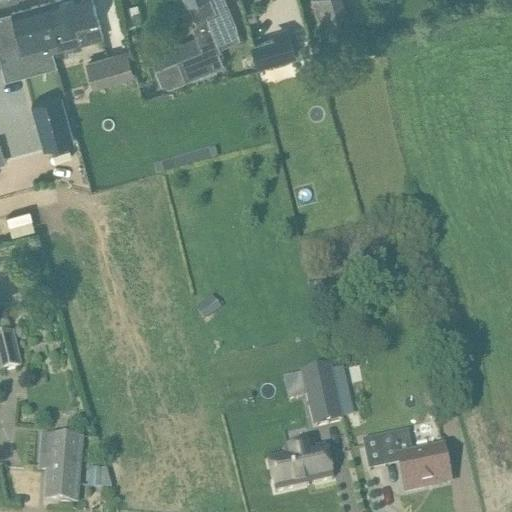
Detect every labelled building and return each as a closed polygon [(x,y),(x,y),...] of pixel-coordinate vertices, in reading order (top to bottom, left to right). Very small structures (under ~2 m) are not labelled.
[(54,52),(104,38),(93,0),(53,0),(40,4),(54,52)] [(186,0),(196,21),(193,27),(202,50),(155,68),(161,84),(168,88),(224,65),(219,51),(221,50),(213,31),(206,16),(217,12),(210,0),(186,0)] [(210,0),(217,12),(206,16),(213,31),(233,23),(223,0),(210,0)] [(349,19),(342,0),(312,0),(320,27),(330,24),(332,31),(343,28),(341,21),(349,19)] [(54,52),(40,4),(0,14),(0,54),(1,57),(23,51),(25,60),(54,52)] [(297,56),(290,33),(251,44),(258,67),(297,56)] [(134,75),(128,54),(87,66),(93,87),(134,75)] [(60,95),(31,104),(44,149),(73,141),(60,95)] [(191,155),(154,166),(157,175),(193,164),(191,155)] [(31,219),(9,225),(12,235),(34,229),(31,219)] [(350,251),(355,268),(373,263),(369,247),(350,251)] [(0,372),(22,367),(13,333),(0,335),(0,372)] [(342,421),(330,367),(302,374),(314,427),(342,421)] [(398,447),(395,434),(362,441),(369,472),(370,472),(369,467),(399,460),(406,493),(425,489),(424,486),(449,481),(449,484),(450,484),(444,451),(413,457),(410,444),(398,447)] [(47,472),(45,501),(77,504),(82,439),(50,437),(42,436),(39,472),(47,472)] [(285,457),(267,461),(275,493),(333,480),(325,447),(314,450),(312,444),(284,450),(285,457)] [(90,470),(88,487),(101,488),(112,489),(107,472),(102,471),(90,470)]
